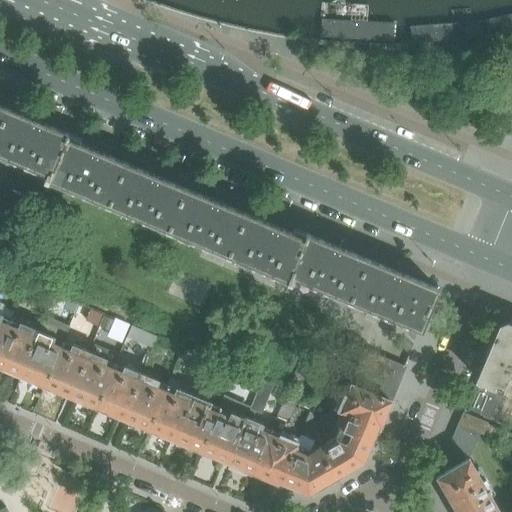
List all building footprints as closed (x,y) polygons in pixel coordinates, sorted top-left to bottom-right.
[(303,17),(295,7),(261,0),(205,0),(201,18),(229,25),(262,32),(298,38),(303,17)] [(511,11),(485,16),(489,33),(490,39),(496,38),(511,35),(511,11)] [(392,43),(393,23),(317,21),(316,39),(329,40),(363,42),(374,42),(374,43),(382,44),(382,42),(392,43)] [(480,34),(480,33),(480,22),(409,26),(409,44),(432,43),(466,41),(469,40),(469,42),(481,41),(480,34)] [(51,180),(68,135),(7,109),(0,125),(0,152),(13,158),(12,162),(15,163),(17,160),(25,163),(25,167),(28,169),(30,165),(48,173),(44,182),(49,184),(51,180)] [(108,208),(126,164),(79,144),(81,140),(68,135),(51,180),(71,188),(70,192),(73,193),(75,190),(83,193),(82,196),(85,198),(87,195),(105,203),(105,207),(108,208)] [(166,232),(185,188),(126,164),(108,208),(110,209),(113,206),(130,213),(130,217),(132,218),(134,215),(141,217),(140,221),(144,223),(146,219),(164,227),(164,231),(166,232)] [(227,257),(245,214),(185,188),(166,232),(170,233),(172,230),(190,238),(190,242),(193,243),(195,240),(202,243),(201,247),(204,248),(206,245),(224,252),(223,256),(227,257)] [(287,279),(306,234),(294,229),(292,233),(245,214),(227,257),(230,259),(232,256),(251,263),(250,267),(253,268),(256,265),(262,268),(262,272),(265,273),(267,270),(287,279)] [(349,303),(367,259),(306,234),(287,279),(286,282),(291,284),(295,276),(313,283),(312,287),(315,288),(317,285),(325,288),(324,292),(325,293),(327,294),(329,290),(347,298),(346,301),(349,303)] [(421,328),(436,293),(437,289),(367,259),(349,303),(352,304),(355,301),(372,308),(372,312),(375,314),(377,310),(384,313),(383,317),(386,318),(388,315),(408,323),(407,327),(410,328),(412,325),(421,328)] [(25,282),(2,272),(0,275),(0,282),(21,292),(25,282)] [(47,302),(51,292),(27,282),(22,294),(30,298),(31,295),(47,302)] [(58,313),(64,299),(64,298),(51,292),(47,302),(49,303),(47,308),(58,313)] [(112,330),(116,321),(116,320),(105,316),(101,325),(112,330)] [(0,365),(44,384),(60,346),(51,342),(53,337),(19,322),(17,328),(7,324),(0,341),(0,365)] [(511,377),(511,324),(507,323),(500,325),(465,410),(496,422),(506,399),(500,396),(509,376),(511,377)] [(152,348),(156,338),(156,337),(146,333),(141,344),(152,348)] [(183,347),(157,337),(154,345),(179,355),(183,347)] [(95,406),(117,354),(94,345),(91,353),(71,345),(69,350),(60,346),(44,384),(95,406)] [(390,401),(404,367),(366,351),(351,385),(390,401)] [(148,428),(164,390),(154,385),(156,380),(140,373),(123,366),(121,371),(112,368),(118,354),(117,354),(95,406),(148,428)] [(230,380),(234,371),(234,370),(219,363),(214,373),(230,380)] [(253,472),(269,434),(260,430),(262,425),(251,420),(254,412),(261,415),(273,387),(261,382),(246,418),(228,410),(225,415),(217,412),(201,450),(253,472)] [(363,461),(376,430),(378,430),(390,401),(351,385),(348,394),(343,392),(336,409),(345,412),(335,437),(324,443),(332,459),(326,463),(334,478),(363,461)] [(201,450),(217,412),(208,408),(214,394),(197,387),(197,388),(193,396),(175,388),(173,393),(164,390),(148,428),(201,450)] [(317,428),(310,411),(305,424),(317,428)] [(488,423),(463,413),(458,424),(480,433),(483,434),(487,425),(488,423)] [(476,443),(480,433),(458,424),(454,434),(476,443)] [(511,444),(511,434),(487,425),(483,434),(511,446),(511,444)] [(326,463),(332,459),(324,443),(306,454),(293,449),(296,441),(279,434),(277,437),(269,434),(253,472),(283,484),(284,482),(308,493),(334,478),(326,463)] [(471,453),(476,443),(454,434),(449,444),(471,453)] [(469,458),(471,453),(449,444),(443,459),(450,469),(451,468),(469,458)] [(484,511),(496,505),(484,485),(469,458),(451,468),(450,469),(437,477),(440,481),(438,483),(443,493),(446,492),(456,509),(454,511),(484,511)]
